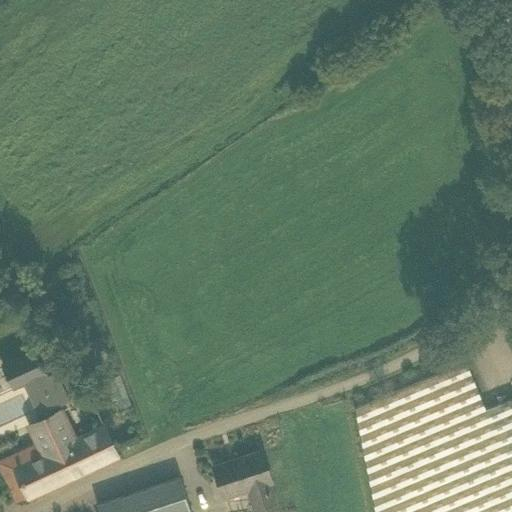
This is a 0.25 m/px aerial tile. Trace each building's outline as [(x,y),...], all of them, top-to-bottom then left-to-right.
[(250,370),(331,355),(297,160),(185,179),(191,213),(98,229),(128,401),(252,379),(250,370)] [(80,353),(89,351),(104,347),(101,336),(77,343),(80,353)] [(13,387),(45,372),(34,350),(2,364),(13,387)] [(511,511),(511,398),(486,409),(466,362),(355,408),(375,511),(511,511)] [(52,375),(41,380),(54,408),(60,405),(65,402),(52,375)] [(15,468),(29,498),(118,456),(105,427),(76,440),(71,428),(37,443),(43,455),(15,468)] [(262,451),(213,467),(223,498),(248,489),(255,510),(276,503),(269,483),(272,482),(262,451)] [(191,511),(187,498),(180,478),(97,505),(99,511),(191,511)]
